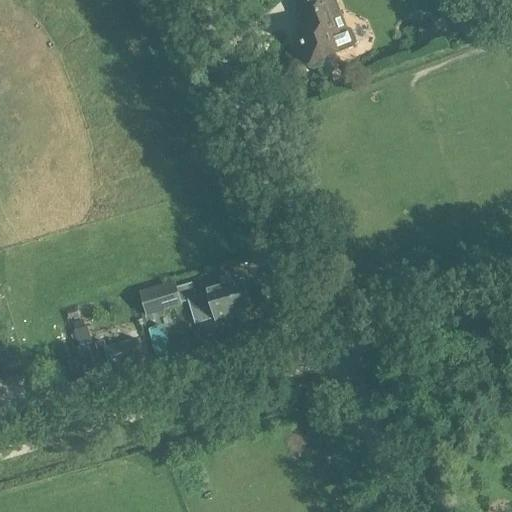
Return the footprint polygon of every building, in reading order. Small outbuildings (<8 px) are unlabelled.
[(296,49),(303,67),(308,66),(309,69),(315,71),(322,67),(324,63),(323,60),(338,54),(354,48),(356,42),(352,30),(346,27),(334,0),(316,0),(300,6),(308,29),(298,33),(304,46),(296,49)] [(214,323),(229,319),(228,315),(249,309),(242,284),(207,293),(207,294),(196,297),(192,285),(176,289),(175,284),(140,293),(146,316),(181,306),(181,304),(188,302),(195,325),(213,319),(214,323)] [(84,323),(73,326),(75,332),(80,348),(89,346),(89,345),(92,344),(88,328),(85,329),(84,323)] [(104,342),(95,344),(100,362),(107,360),(110,370),(142,360),(136,340),(107,349),(104,342)] [(80,368),(77,359),(67,362),(69,372),(80,368)]
